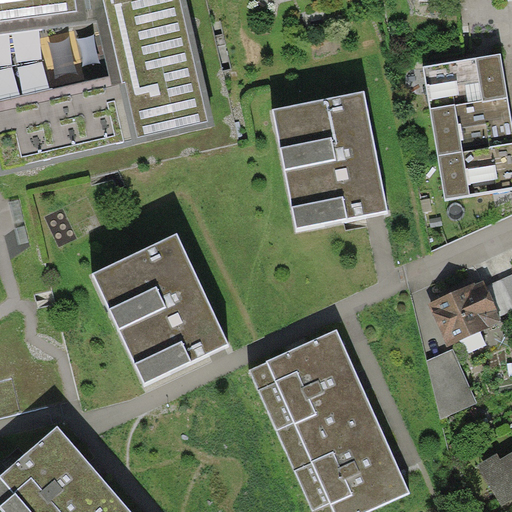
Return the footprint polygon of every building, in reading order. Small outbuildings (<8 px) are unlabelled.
[(0,0),(0,172),(215,129),(186,0),(0,0)] [(423,67),(430,109),(507,96),(500,54),(423,67)] [(364,90),(273,108),(296,228),(374,213),(388,210),(364,90)] [(511,143),(511,123),(507,96),(430,109),(438,156),(511,143)] [(511,189),(511,143),(438,156),(445,200),(511,189)] [(175,233),(91,273),(142,385),(227,344),(175,233)] [(511,273),(486,286),(499,315),(511,309),(511,273)] [(475,284),(474,282),(427,303),(447,348),(503,323),(499,315),(486,286),(483,280),(475,284)] [(337,329),(249,369),(314,511),(367,511),(411,492),(394,456),(359,378),(337,329)] [(453,349),(426,360),(441,419),(477,402),(453,349)] [(12,379),(0,381),(0,418),(19,414),(12,379)] [(132,511),(91,464),(59,426),(0,475),(0,476),(1,478),(0,478),(0,507),(4,511),(132,511)] [(497,454),(478,465),(502,506),(511,500),(511,452),(500,459),(497,454)]
